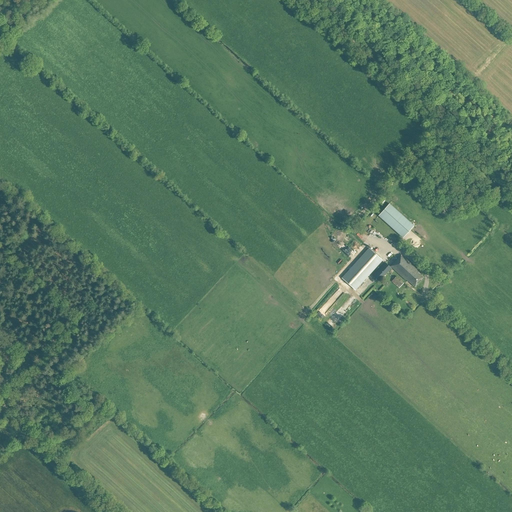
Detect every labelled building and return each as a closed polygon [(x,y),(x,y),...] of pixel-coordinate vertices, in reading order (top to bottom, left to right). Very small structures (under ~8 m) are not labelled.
[(402,237),(413,225),(389,204),(378,216),(402,237)] [(346,245),(342,250),(348,254),(352,249),(346,245)] [(355,290),(382,260),(369,248),(342,278),(355,290)] [(419,271),(401,255),(390,266),(405,280),(405,279),(408,281),(409,281),(415,286),(423,278),(417,272),(419,271)] [(379,282),(391,268),(385,262),(372,276),(379,282)] [(399,288),(403,283),(396,276),(392,281),(399,288)] [(323,316),(330,308),(325,304),(318,312),(323,316)]
